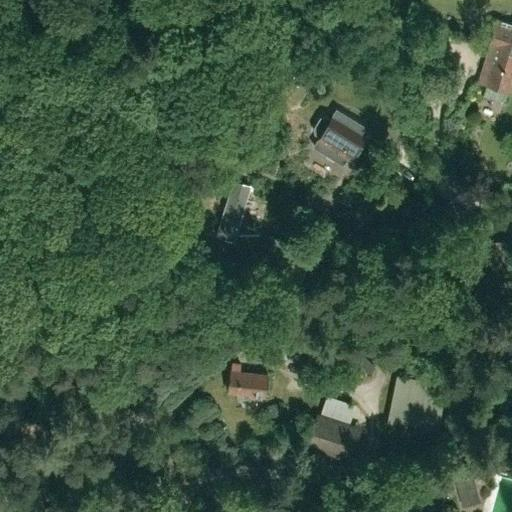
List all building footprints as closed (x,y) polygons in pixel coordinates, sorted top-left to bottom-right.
[(511,24),(498,20),(490,45),(492,45),(481,81),(510,90),(511,85),(511,24)] [(315,132),(320,135),(313,146),(344,164),(348,158),(353,161),(366,142),(365,141),(368,136),(362,132),(367,125),(336,107),(330,117),(326,114),(321,116),(314,126),(315,132)] [(234,180),(218,235),(233,240),(250,185),(234,180)] [(490,278),(468,279),(469,306),(511,304),(511,294),(510,248),(489,249),(490,278)] [(266,395),(268,375),(241,372),(242,365),(233,364),(231,380),(227,379),(227,383),(230,383),(230,392),(239,392),(238,396),(257,398),(257,394),(266,395)] [(413,368),(408,402),(436,406),(441,372),(413,368)] [(339,404),(368,414),(374,396),(345,386),(339,404)] [(318,413),(306,448),(351,462),(362,427),(318,413)] [(460,502),(478,497),(472,474),(454,478),(460,502)] [(434,506),(431,478),(391,483),(395,511),(434,506)]
